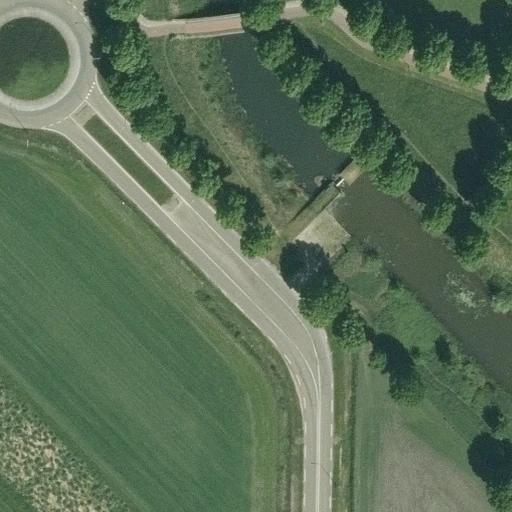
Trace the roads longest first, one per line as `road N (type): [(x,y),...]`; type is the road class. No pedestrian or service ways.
road 1 (tertiary): [(317,417),(317,359),(302,314),(85,83)]
road 2 (tertiary): [(51,118),(278,336),(317,417)]
